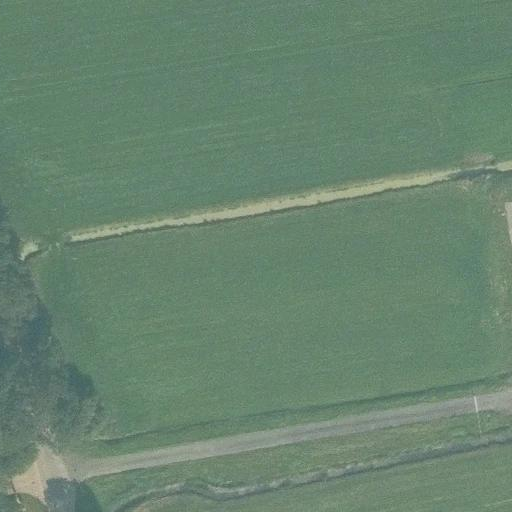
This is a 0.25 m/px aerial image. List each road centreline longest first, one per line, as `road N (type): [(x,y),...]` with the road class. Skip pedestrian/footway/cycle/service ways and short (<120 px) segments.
road 1 (track): [(72,476),(511,398)]
road 2 (unclassified): [(0,323),(57,511)]
